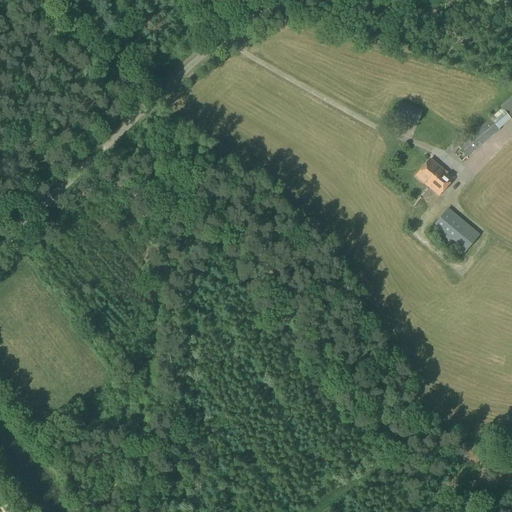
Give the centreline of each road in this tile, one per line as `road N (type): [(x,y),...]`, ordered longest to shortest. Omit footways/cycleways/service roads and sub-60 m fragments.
road 1 (unclassified): [(0,250),(202,55),(288,0)]
road 2 (track): [(325,511),(406,458),(449,511)]
